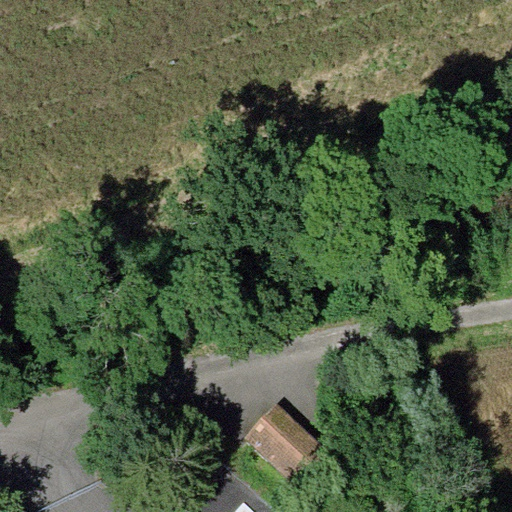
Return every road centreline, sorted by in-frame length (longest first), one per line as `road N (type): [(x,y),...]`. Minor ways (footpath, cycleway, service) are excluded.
road 1 (unclassified): [(0,431),(90,397),(324,346)]
road 2 (track): [(324,346),(511,314)]
